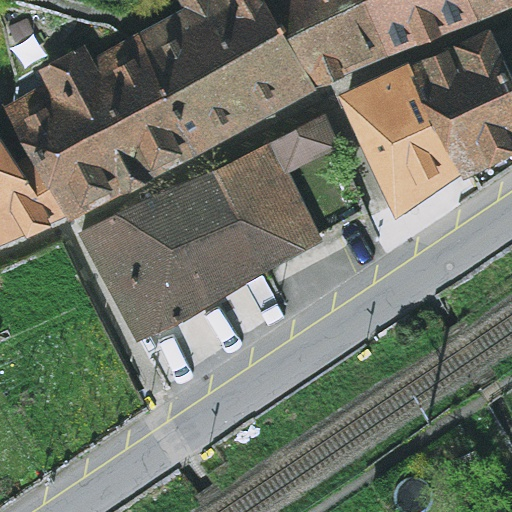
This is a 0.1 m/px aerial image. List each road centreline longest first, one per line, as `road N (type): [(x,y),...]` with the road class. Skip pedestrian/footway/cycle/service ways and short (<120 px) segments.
road 1 (residential): [(0,244),(327,82),(511,5)]
road 2 (tertiary): [(56,511),(511,203)]
